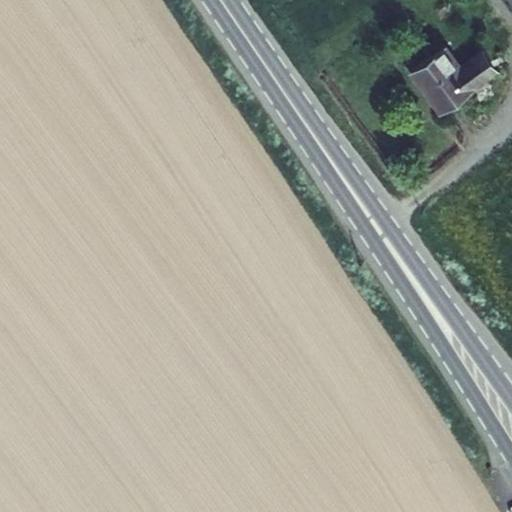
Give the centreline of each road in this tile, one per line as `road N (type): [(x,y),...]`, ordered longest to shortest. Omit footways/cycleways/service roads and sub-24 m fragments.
road 1 (secondary): [(375,228),(217,0)]
road 2 (secondary): [(375,228),(511,456)]
road 3 (secondary): [(511,402),(375,228)]
road 4 (track): [(375,228),(511,120)]
